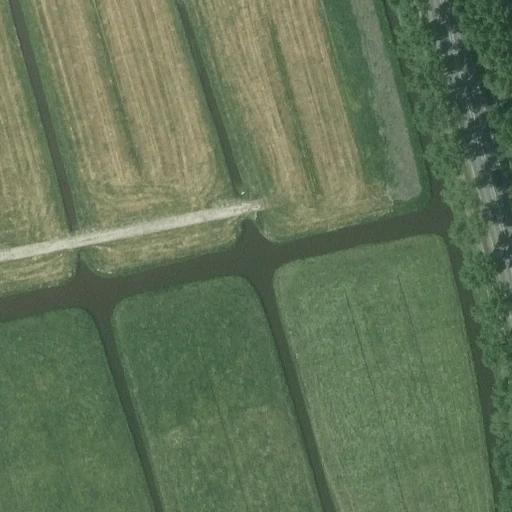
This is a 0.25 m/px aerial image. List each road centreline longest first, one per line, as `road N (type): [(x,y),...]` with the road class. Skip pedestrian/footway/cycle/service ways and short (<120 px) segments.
road 1 (primary): [(511,278),(439,0)]
road 2 (track): [(0,258),(256,207)]
